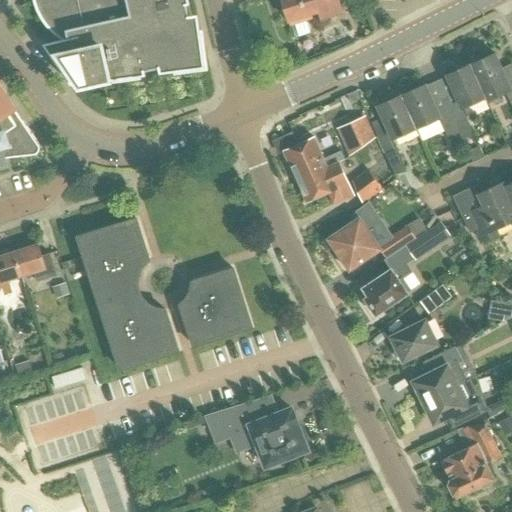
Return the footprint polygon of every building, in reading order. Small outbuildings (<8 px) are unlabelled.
[(43,0),(46,6),(49,13),(53,19),(59,25),(66,28),(70,52),(57,55),(78,86),(112,78),(145,71),(159,68),(199,59),(189,15),(186,4),(185,0),(43,0)] [(281,0),(290,26),(307,21),(306,16),(318,12),(321,19),(341,13),(337,0),(281,0)] [(296,52),(283,58),(287,66),(300,61),(296,52)] [(485,97),(483,98),(485,101),(505,92),(511,108),(511,64),(511,63),(500,68),(493,53),(470,64),(485,97)] [(483,98),(485,97),(470,64),(446,75),(447,76),(435,81),(462,140),(474,135),(461,108),(483,98)] [(450,145),(462,140),(435,81),(424,86),(424,84),(400,95),(415,128),(438,117),(450,145)] [(0,165),(6,164),(4,158),(34,154),(35,154),(36,154),(36,153),(37,153),(37,152),(38,152),(38,151),(39,151),(39,150),(39,149),(39,148),(39,147),(39,146),(39,145),(39,144),(38,144),(0,87),(0,165)] [(392,138),(415,128),(400,95),(376,106),(384,123),(373,128),(394,175),(406,170),(392,138)] [(349,156),(376,137),(366,116),(337,129),(349,156)] [(339,162),(344,159),(340,150),(322,158),(313,138),(284,152),(297,181),(327,168),(339,162)] [(473,161),(485,155),(479,144),(468,150),(473,161)] [(327,168),(297,181),(307,202),(326,193),(332,206),(354,196),(339,162),(327,168)] [(362,204),(382,189),(367,169),(351,181),(362,204)] [(511,181),(503,186),(511,204),(511,181)] [(511,204),(503,186),(501,182),(479,193),(484,205),(461,216),(469,232),(477,229),(484,243),(499,236),(495,228),(510,221),(511,225),(511,204)] [(376,245),(366,230),(381,219),(370,201),(350,215),(355,222),(330,239),(350,269),(379,249),(385,259),(405,246),(415,238),(407,225),(376,245)] [(119,369),(178,350),(165,309),(155,308),(148,304),(142,297),(137,282),(138,273),(142,265),(149,259),(135,218),(76,237),(119,369)] [(449,238),(439,223),(404,247),(414,262),(449,238)] [(38,244),(13,252),(20,276),(34,272),(36,280),(56,274),(49,252),(41,255),(38,244)] [(8,280),(20,276),(13,252),(0,256),(0,289),(3,296),(12,292),(8,280)] [(412,272),(405,260),(391,270),(363,288),(369,297),(366,299),(367,302),(366,305),(370,312),(374,312),(375,315),(406,294),(411,290),(404,278),(412,272)] [(192,346),(252,327),(233,268),(191,281),(190,290),(186,298),(179,304),(192,346)] [(428,315),(452,297),(442,284),(418,302),(428,315)] [(402,361),(436,344),(424,321),(391,338),(396,348),(394,349),(399,360),(401,359),(402,361)] [(421,404),(477,376),(462,345),(456,348),(455,346),(422,362),(428,374),(413,382),(418,392),(416,393),(421,404)] [(82,367),(51,377),(55,388),(85,379),(82,367)] [(477,376),(421,404),(426,414),(428,413),(434,424),(449,416),(455,428),(487,412),(477,376)] [(128,511),(94,391),(29,409),(23,390),(0,396),(0,434),(35,425),(59,511),(128,511)] [(298,424),(293,411),(292,411),(291,409),(259,421),(252,402),(206,417),(216,443),(251,429),(266,466),(307,450),(297,424),(298,424)] [(127,407),(137,438),(145,435),(136,404),(127,407)] [(504,435),(511,431),(511,415),(498,422),(504,435)] [(502,457),(485,423),(467,426),(464,427),(457,430),(466,449),(441,460),(451,481),(448,486),(452,496),(458,497),(477,488),(482,489),(490,485),(490,482),(492,480),(485,466),(502,457)]
